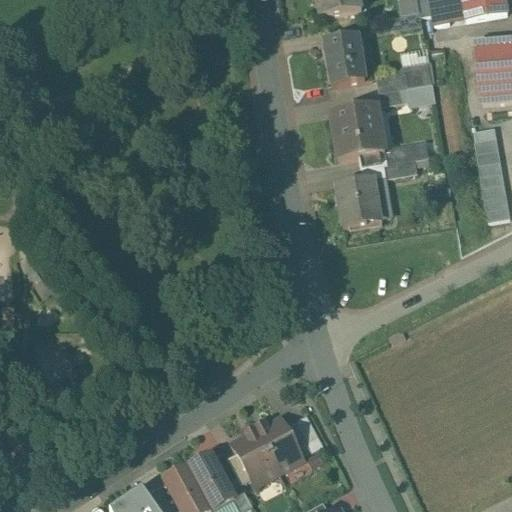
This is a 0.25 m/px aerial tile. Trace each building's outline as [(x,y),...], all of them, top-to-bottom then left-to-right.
[(357,0),(314,0),(319,22),(360,15),(357,0)] [(398,0),(400,20),(391,21),(391,30),(426,27),(424,0),(398,0)] [(502,0),(460,0),(465,24),(506,18),(502,0)] [(357,41),(324,47),(332,91),(365,86),(357,41)] [(511,44),(474,48),(479,108),(511,105),(511,44)] [(404,78),(376,83),(379,98),(407,93),(404,78)] [(407,93),(379,98),(381,111),(409,106),(407,93)] [(376,111),(330,119),(338,166),(384,158),(376,111)] [(488,223),(509,220),(497,140),(476,143),(488,223)] [(416,148),(388,153),(391,169),(414,165),(419,164),(416,148)] [(391,169),(383,170),(385,184),(417,179),(414,165),(391,169)] [(373,184),(335,190),(343,234),(367,230),(366,227),(380,225),(373,184)] [(35,336),(36,353),(61,352),(60,335),(35,336)] [(283,431),(279,423),(266,429),(265,427),(254,433),(278,477),(301,464),(298,457),(283,431)] [(308,452),(294,425),(283,431),(298,457),(308,452)] [(278,477),(254,433),(242,439),(244,441),(231,448),(250,483),(254,490),(278,477)] [(250,483),(236,457),(225,463),(240,489),(250,483)] [(225,487),(210,460),(196,467),(197,469),(187,474),(207,511),(215,511),(232,503),(233,503),(225,487)] [(207,511),(187,474),(178,480),(177,478),(163,485),(177,511),(207,511)] [(248,511),(251,511),(235,482),(225,487),(233,503),(232,503),(237,511),(248,511)] [(154,511),(140,492),(111,511),(154,511)]
